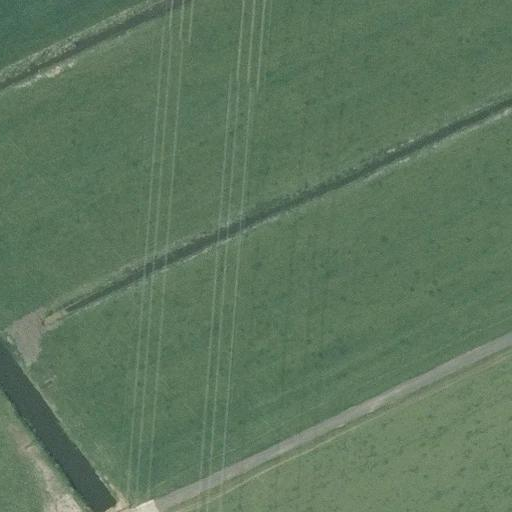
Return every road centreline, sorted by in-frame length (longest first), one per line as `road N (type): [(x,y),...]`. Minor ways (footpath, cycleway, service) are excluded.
road 1 (track): [(150,511),(511,338)]
road 2 (track): [(0,414),(71,511)]
